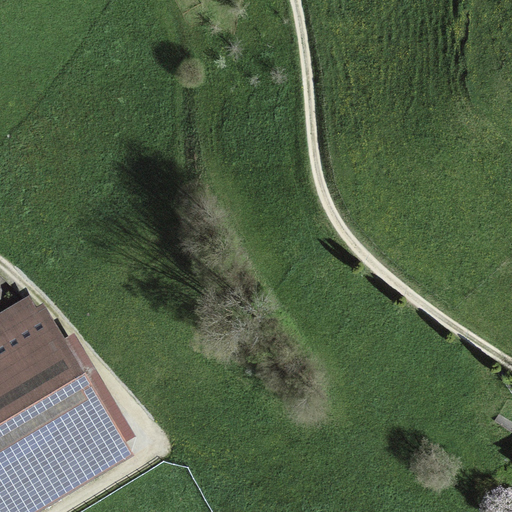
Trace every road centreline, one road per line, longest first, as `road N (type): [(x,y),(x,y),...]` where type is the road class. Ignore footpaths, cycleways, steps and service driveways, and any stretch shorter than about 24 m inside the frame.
road 1 (track): [(511,365),(347,241),(323,196),(312,149),(294,0)]
road 2 (track): [(165,446),(62,511)]
